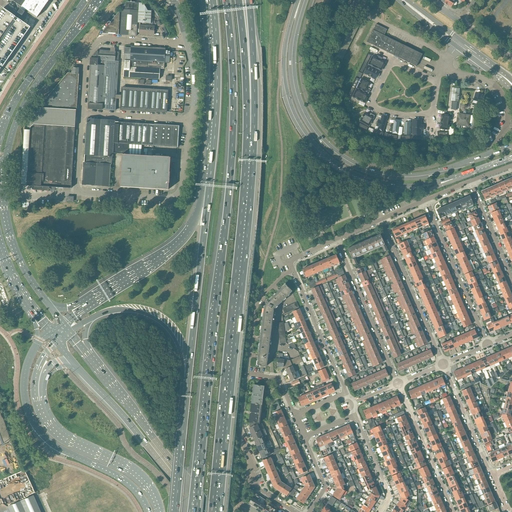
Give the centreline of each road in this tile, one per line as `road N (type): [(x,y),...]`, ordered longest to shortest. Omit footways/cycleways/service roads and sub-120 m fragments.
road 1 (motorway): [(226,0),(230,168),(194,511)]
road 2 (motorway): [(215,511),(249,135)]
road 3 (secondary): [(511,146),(404,176),(338,153),(306,117),(294,82),(305,0)]
road 4 (secondary): [(46,304),(8,231),(4,162),(24,101),(98,0)]
road 5 (secondary): [(298,0),(283,69),(290,105),(311,141),(371,180),(453,179)]
road 6 (secondary): [(34,346),(23,389),(36,429),(128,483),(148,511)]
road 7 (motorway): [(209,185),(184,405)]
road 8 (secondary): [(73,363),(198,511)]
road 9 (secondary): [(211,511),(91,360)]
road 10 (motorway): [(213,0),(209,185)]
road 11 (motorway): [(209,185),(179,243),(83,307)]
road 12 (secondary): [(158,511),(138,477),(58,435),(37,402)]
road 13 (unclassified): [(81,114),(85,57),(101,39),(188,44)]
road 14 (residential): [(437,82),(393,61),(370,105),(396,116),(432,113)]
road 15 (motorway): [(90,319),(124,309),(168,330),(182,357),(184,405)]
road 16 (residential): [(294,511),(258,488),(242,441),(247,372)]
road 17 (secondary): [(84,0),(30,74),(0,135)]
road 18 (residential): [(442,364),(382,218)]
road 19 (residential): [(487,344),(425,200)]
road 20 (residential): [(335,239),(397,383)]
road 21 (unclassified): [(191,120),(175,197),(112,195)]
road 22 (residential): [(453,511),(397,383)]
road 23 (residential): [(344,393),(291,267)]
road 24 (motorway): [(249,135),(238,0)]
road 25 (motorway): [(249,135),(248,0)]
road 26 (residential): [(447,65),(502,95),(506,126),(486,148)]
road 27 (residential): [(442,364),(492,474)]
road 28 (residential): [(247,372),(255,304),(291,267)]
